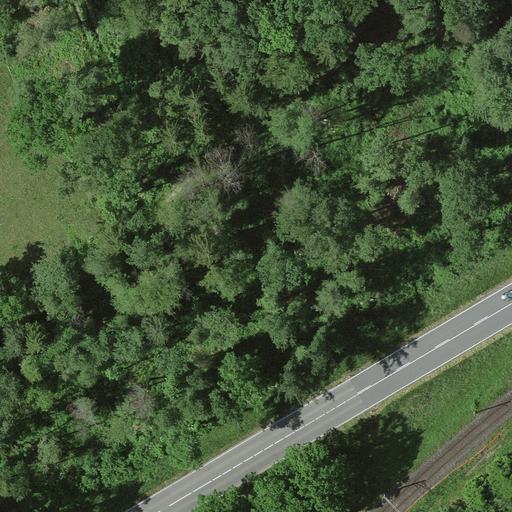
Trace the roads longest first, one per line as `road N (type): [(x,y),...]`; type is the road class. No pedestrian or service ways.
road 1 (track): [(0,307),(101,235),(155,212),(372,24),(417,0)]
road 2 (secondary): [(511,302),(159,511)]
